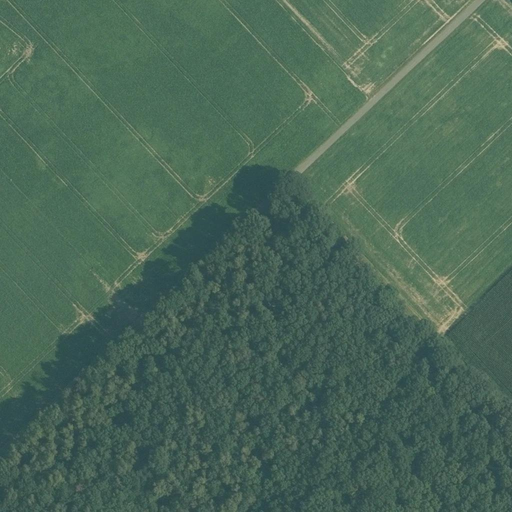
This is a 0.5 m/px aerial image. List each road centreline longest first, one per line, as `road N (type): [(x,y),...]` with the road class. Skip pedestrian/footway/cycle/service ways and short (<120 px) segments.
road 1 (unclassified): [(481,0),(0,455)]
road 2 (track): [(287,186),(418,301),(511,412)]
